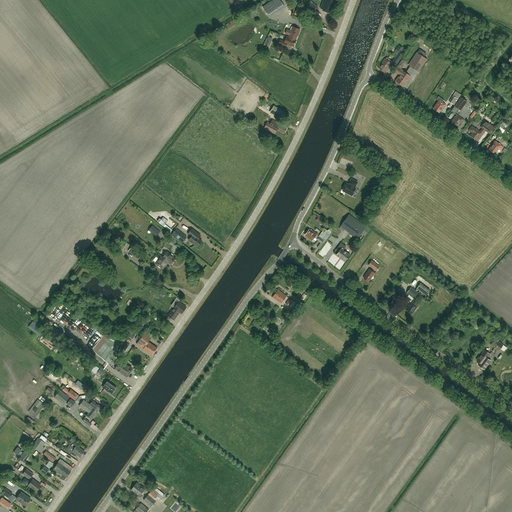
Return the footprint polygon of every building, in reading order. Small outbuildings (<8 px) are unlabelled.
[(283,5),(279,0),(272,0),(263,7),(268,15),(283,5)] [(323,0),(321,9),(323,9),(322,11),(330,13),(334,0),(323,0)] [(306,6),(310,9),(314,12),(318,7),(310,1),(306,6)] [(304,18),(306,11),(297,7),(294,14),(304,18)] [(296,40),(300,29),(293,27),(291,31),(287,29),(285,33),(290,35),(289,37),(296,40)] [(294,47),(296,40),(289,37),(287,37),(285,42),(280,40),(279,44),(286,47),(287,44),(294,47)] [(409,65),(418,71),(427,59),(417,53),(409,65)] [(398,54),(392,62),(397,64),(402,57),(398,54)] [(385,73),(390,65),(391,64),(385,58),(378,68),(385,73)] [(403,71),(397,67),(394,71),(400,75),(396,81),(403,86),(410,76),(403,71)] [(454,94),(449,101),(454,105),(459,97),(454,94)] [(433,108),(439,113),(440,113),(445,105),(441,102),(443,100),(438,96),(436,99),(438,101),(433,108)] [(461,97),(451,111),(455,114),(459,109),(460,110),(467,101),(461,97)] [(279,118),(283,112),(274,106),(270,112),(279,118)] [(458,127),(463,119),(456,114),(451,122),(458,127)] [(287,127),(272,120),(270,124),(267,122),(264,128),(275,134),(277,131),(284,134),(287,127)] [(490,134),(495,128),(485,121),(481,127),(483,128),(480,132),(472,126),(469,130),(472,132),(470,135),(477,141),(485,130),(490,134)] [(497,129),(502,133),(508,125),(503,121),(501,124),(497,129)] [(489,149),(495,154),(496,154),(495,154),(499,149),(501,150),(503,147),(501,146),(501,145),(495,141),(489,149)] [(350,183),(349,185),(346,183),(343,190),(352,195),(356,188),(355,188),(358,182),(351,179),(349,183),(350,183)] [(366,226),(350,214),(342,224),(358,236),(366,226)] [(160,232),(156,229),(152,226),(149,230),(148,230),(156,237),(160,232)] [(175,229),(172,234),(180,240),(183,243),(186,238),(183,235),(175,229)] [(201,236),(192,229),(188,234),(191,236),(189,240),(197,247),(202,241),(198,238),(201,236)] [(321,243),(324,240),(317,235),(318,234),(312,229),(311,231),(309,229),(305,235),(312,240),(315,237),(317,239),(317,240),(321,243)] [(346,246),(341,243),(337,248),(340,250),(336,255),(345,261),(350,255),(343,250),(346,246)] [(138,259),(142,254),(132,246),(128,251),(138,259)] [(168,262),(171,264),(176,259),(173,256),(173,255),(171,254),(170,254),(167,252),(163,257),(168,261),(167,261),(168,262)] [(168,262),(167,261),(168,261),(163,257),(161,256),(155,263),(158,265),(158,267),(160,268),(161,268),(163,269),(168,262)] [(376,271),(380,266),(372,260),(368,265),(376,271)] [(370,280),(375,273),(369,269),(364,276),(365,277),(364,278),(368,281),(369,280),(370,280)] [(430,291),(421,283),(417,288),(426,296),(430,291)] [(414,298),(418,293),(411,287),(407,292),(414,298)] [(281,303),(287,296),(278,290),(273,297),(281,303)] [(182,313),(187,307),(179,302),(180,300),(177,298),(175,300),(178,303),(169,316),(174,320),(178,314),(176,313),(178,310),(182,313)] [(412,314),(418,306),(411,301),(406,309),(412,314)] [(271,320),(278,325),(281,321),(274,317),(271,320)] [(153,355),(157,348),(148,342),(152,336),(145,331),(136,344),(143,348),(143,349),(153,355)] [(96,353),(109,363),(117,352),(116,351),(119,346),(108,338),(107,339),(103,335),(92,350),(96,353)] [(486,358),(487,358),(490,354),(484,350),(477,360),(480,362),(480,360),(482,360),(483,359),(484,360),(486,358)] [(480,362),(478,364),(479,365),(479,366),(481,367),(482,367),(484,369),(490,361),(487,358),(486,358),(484,360),(483,359),(482,360),(480,360),(480,362)] [(126,376),(129,372),(132,368),(121,360),(119,362),(117,361),(114,364),(117,366),(115,368),(126,376)] [(96,374),(100,369),(97,366),(97,365),(93,361),(92,362),(90,361),(86,365),(88,367),(96,374)] [(112,394),(117,387),(107,381),(103,387),(112,394)] [(75,399),(79,394),(71,388),(67,393),(75,399)] [(64,404),(70,397),(60,390),(54,397),(64,404)] [(83,409),(84,408),(91,399),(86,396),(84,399),(79,396),(77,400),(81,403),(79,406),(83,409)] [(29,411),(38,419),(39,419),(48,407),(38,399),(29,411)] [(75,402),(70,399),(67,403),(72,407),(75,402)] [(89,412),(93,406),(98,410),(101,407),(91,399),(84,408),(89,412)] [(98,410),(93,406),(89,412),(87,416),(92,419),(93,417),(94,418),(94,417),(95,416),(95,415),(98,410)] [(33,426),(35,423),(28,418),(26,421),(33,426)] [(42,446),(45,443),(37,437),(31,445),(39,451),(41,453),(45,448),(42,446)] [(81,457),(85,451),(77,445),(75,448),(70,445),(66,450),(71,454),(73,452),(81,457)] [(17,447),(13,452),(17,455),(21,450),(17,447)] [(29,447),(20,458),(25,462),(33,451),(29,447)] [(56,465),(69,474),(71,471),(70,471),(72,469),(68,466),(67,468),(65,467),(66,465),(60,460),(56,465)] [(69,474),(56,465),(53,470),(59,475),(60,473),(63,475),(62,477),(65,479),(66,477),(67,477),(69,474)] [(30,479),(33,474),(27,469),(23,474),(30,479)] [(37,491),(41,485),(33,479),(29,485),(37,491)] [(140,496),(145,489),(137,483),(131,490),(140,496)] [(160,501),(165,495),(155,486),(149,493),(160,501)] [(12,494),(5,489),(2,493),(9,498),(12,494)] [(31,499),(21,492),(16,499),(26,506),(31,499)] [(152,506),(157,500),(149,494),(144,500),(152,506)] [(138,511),(146,511),(149,509),(141,503),(135,509),(138,511)]
